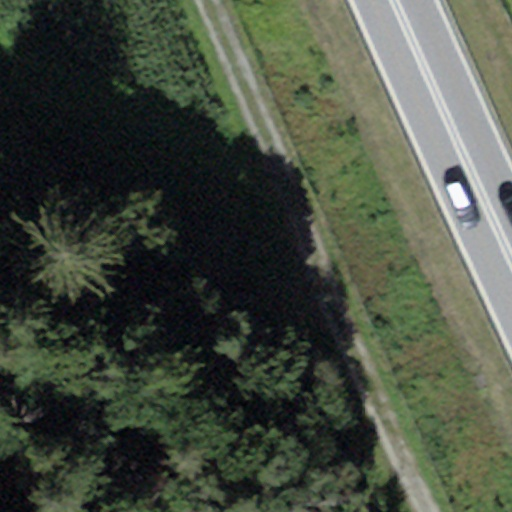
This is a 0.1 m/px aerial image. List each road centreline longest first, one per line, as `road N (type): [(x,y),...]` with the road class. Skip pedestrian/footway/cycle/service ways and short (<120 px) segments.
road 1 (track): [(427,511),(206,0)]
road 2 (trunk): [(392,0),(511,262)]
